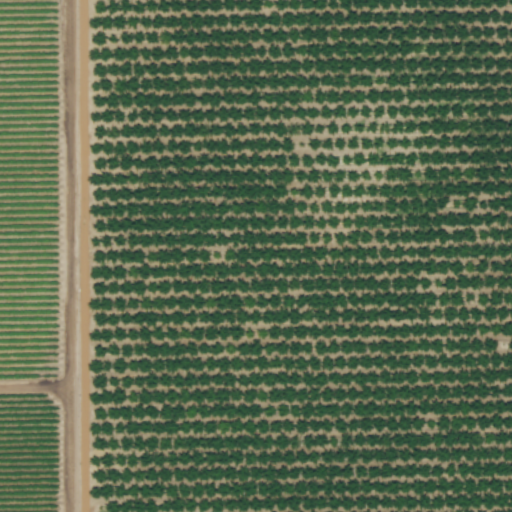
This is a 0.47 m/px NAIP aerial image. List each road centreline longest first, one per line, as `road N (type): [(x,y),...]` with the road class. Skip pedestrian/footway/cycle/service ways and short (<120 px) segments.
road 1 (track): [(0,388),(57,388),(67,0)]
road 2 (track): [(57,388),(57,511)]
